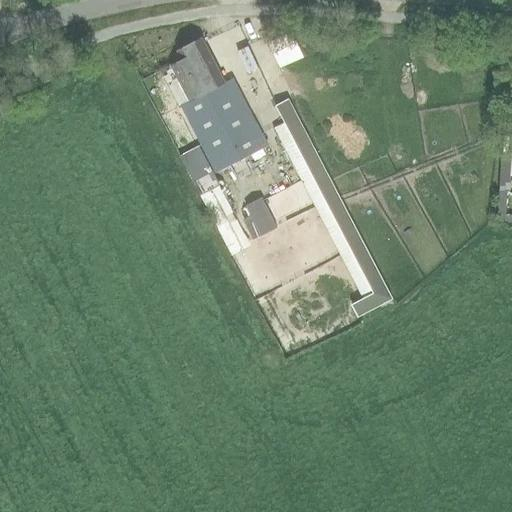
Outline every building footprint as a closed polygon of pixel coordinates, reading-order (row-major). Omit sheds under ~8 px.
[(223,83),(225,82),(202,37),(177,49),(181,59),(171,64),(221,168),(266,146),(253,120),(243,125),(223,83)] [(271,47),(276,58),(299,48),(294,37),(271,47)] [(287,99),(275,105),(284,123),(273,128),(363,299),(351,305),(356,316),(391,298),(287,99)] [(509,192),(511,169),(511,153),(503,152),(497,191),(509,192)] [(251,244),(211,168),(208,170),(205,164),(188,173),(231,255),(251,244)] [(277,228),(262,199),(246,207),(251,215),(244,219),(254,239),(277,228)] [(398,237),(383,244),(399,278),(413,272),(398,237)]
